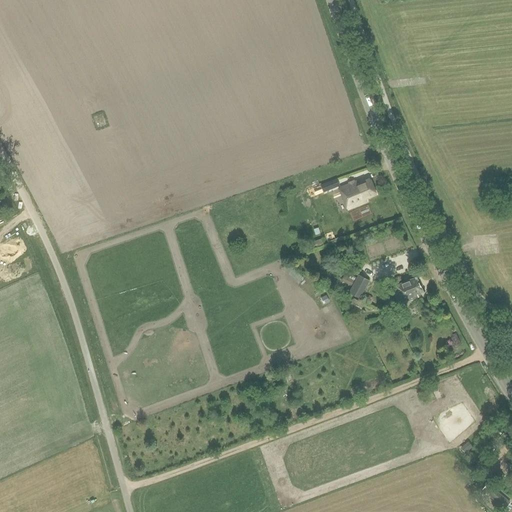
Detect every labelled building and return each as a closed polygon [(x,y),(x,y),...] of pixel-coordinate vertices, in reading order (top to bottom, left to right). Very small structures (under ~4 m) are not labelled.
[(365,197),(375,193),(369,178),(357,183),(356,181),(339,187),(347,208),(366,201),(365,197)] [(329,182),(332,189),(340,186),(337,179),(329,182)] [(359,275),(349,293),(360,299),(370,281),(359,275)] [(396,285),(397,288),(393,290),(400,304),(410,299),(409,298),(409,297),(423,290),(416,275),(396,285)] [(324,304),(329,301),(326,296),(321,298),(324,304)] [(355,298),(354,303),(364,307),(366,302),(355,298)] [(505,508),(510,503),(487,483),(482,489),(505,508)]
